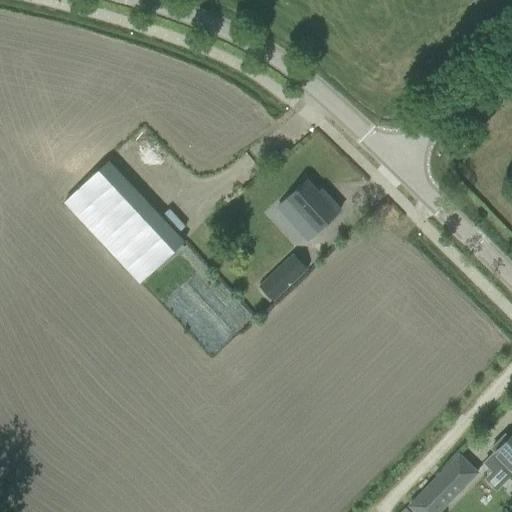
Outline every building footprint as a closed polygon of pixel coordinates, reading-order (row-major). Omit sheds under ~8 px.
[(115,158),(67,201),(143,284),(190,242),(115,158)] [(286,198),(305,218),(295,227),(307,239),(317,231),(340,210),(327,195),(323,199),(306,180),(286,198)] [(257,287),(272,302),(293,281),(306,269),(293,254),(279,266),(257,287)] [(489,457),(484,463),(492,471),(497,466),(509,478),(510,477),(511,478),(511,433),(507,438),(505,436),(504,435),(502,436),(503,437),(492,448),(491,448),(490,449),(491,450),(492,449),(494,451),(490,456),(489,455),(488,457),(489,457)] [(408,506),(414,511),(437,511),(477,473),(458,455),(408,506)]
